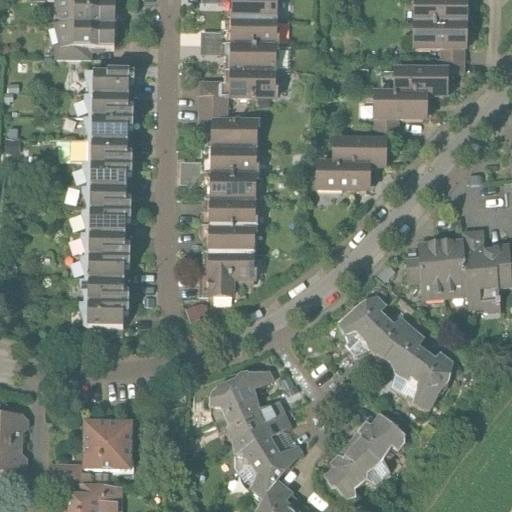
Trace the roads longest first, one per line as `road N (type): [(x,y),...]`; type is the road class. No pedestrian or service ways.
road 1 (residential): [(169,0),(164,257),(180,358)]
road 2 (residential): [(267,325),(354,260),(431,174)]
road 3 (residential): [(41,369),(35,511)]
road 4 (residential): [(41,369),(126,371),(180,358)]
road 5 (residential): [(431,174),(511,83)]
